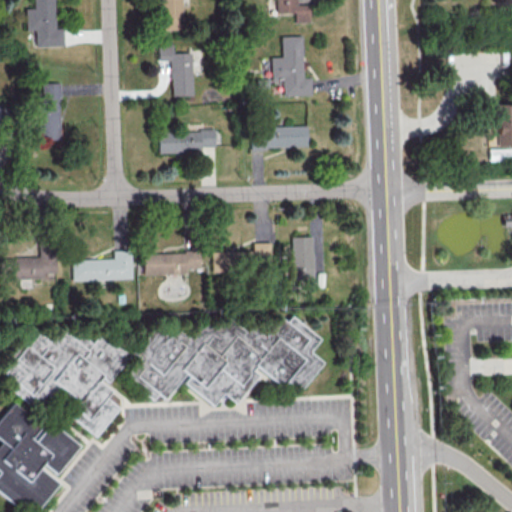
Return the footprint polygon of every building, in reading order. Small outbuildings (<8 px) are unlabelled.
[(62,45),(61,28),(54,28),(52,0),(32,0),(32,8),(24,8),(24,30),(33,30),(34,46),(62,45)] [(159,0),(161,29),(182,29),(180,0),(159,0)] [(274,0),(275,12),(293,12),(293,22),(308,21),(307,4),(295,5),(295,0),(274,0)] [(281,95),(309,94),(309,77),(301,77),(300,35),(279,36),(280,56),(269,56),(270,79),(281,79),(281,95)] [(169,95),(191,95),(190,51),(171,51),(171,42),(156,42),(157,60),(168,60),(169,95)] [(58,82),(40,82),(40,94),(36,94),(37,139),(58,139),(58,82)] [(511,103),(492,103),(492,121),(485,121),(485,147),(511,146),(511,103)] [(305,125),(248,127),(249,148),(306,146),(305,125)] [(212,129),(156,131),(156,153),(199,152),(199,146),(213,146),(212,129)] [(511,147),(502,148),(502,159),(511,158),(511,147)] [(311,278),(310,235),(289,236),(290,278),(311,278)] [(209,251),(209,271),(269,270),(268,242),(250,242),(250,250),(209,251)] [(111,258),(69,259),(70,280),(130,278),(129,249),(110,249),(111,258)] [(141,274),(184,273),(184,268),(197,267),(197,251),(140,253),(141,274)] [(1,257),(2,279),(54,277),(53,255),(1,257)] [(151,325),(131,352),(136,357),(121,376),(151,399),(155,393),(162,399),(182,374),(187,387),(210,405),(220,392),(233,403),(253,378),(263,374),(278,386),(283,380),(297,390),(319,361),(307,351),(317,338),(288,315),(283,321),(277,316),(258,339),(232,319),(208,328),(202,323),(195,325),(185,338),(174,329),(162,334),(151,325)] [(125,354),(96,333),(90,342),(72,329),(68,335),(54,325),(45,337),(33,329),(1,374),(10,381),(5,388),(34,408),(47,389),(72,407),(66,416),(95,436),(115,406),(103,398),(110,388),(104,384),(125,354)] [(75,447),(12,399),(0,414),(0,440),(0,441),(0,440),(0,493),(25,511),(33,511),(58,480),(53,476),(75,447)]
